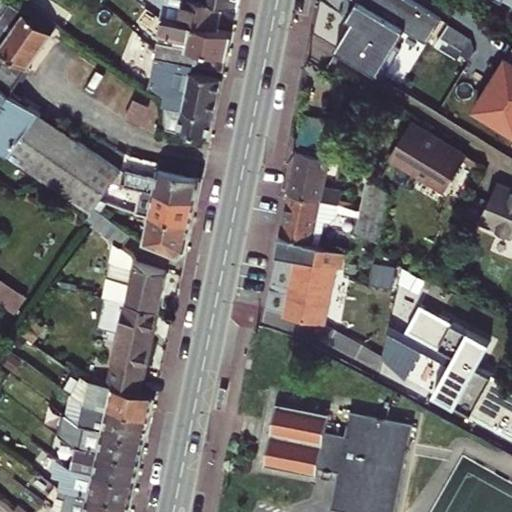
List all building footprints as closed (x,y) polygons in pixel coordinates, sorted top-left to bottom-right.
[(0,147),(93,213),(90,217),(96,222),(94,225),(124,247),(134,233),(97,206),(123,169),(13,92),(61,24),(26,0),(19,0),(17,5),(13,2),(0,19),(0,147)] [(206,0),(147,0),(155,5),(155,0),(165,0),(168,1),(165,18),(217,29),(223,4),(206,0)] [(445,21),(411,0),(357,0),(361,2),(350,20),(356,23),(339,51),(386,80),(404,52),(399,48),(409,32),(430,45),(445,21)] [(217,29),(165,18),(161,38),(229,52),(233,32),(217,29)] [(229,52),(161,38),(160,43),(157,55),(193,63),(225,70),(229,52)] [(193,63),(157,55),(153,77),(179,84),(178,89),(188,91),(183,110),(215,117),(223,78),(192,71),(193,63)] [(511,55),(479,108),(511,128),(511,55)] [(168,128),(211,138),(215,117),(183,110),(166,106),(168,128)] [(307,120),(302,141),(334,148),(339,127),(307,120)] [(446,197),(470,160),(418,126),(394,162),(446,197)] [(297,149),(288,193),(323,200),(332,158),(297,149)] [(334,203),(343,160),(332,158),(323,200),(334,203)] [(124,183),(141,187),(198,201),(202,177),(162,168),(160,177),(127,169),(124,183)] [(369,174),(362,208),(358,229),(380,242),(391,192),(369,174)] [(511,189),(501,186),(486,226),(511,235),(511,189)] [(198,201),(141,187),(138,202),(136,212),(192,224),(198,201)] [(130,197),(114,188),(108,201),(124,208),(130,197)] [(315,242),(318,225),(323,203),(323,200),(288,193),(279,234),(306,240),(315,242)] [(130,197),(124,208),(131,211),(136,212),(138,202),(130,197)] [(327,227),(332,205),(323,203),(318,225),(327,227)] [(332,205),(327,227),(352,232),(356,210),(332,205)] [(179,255),(187,250),(192,224),(136,212),(131,211),(130,217),(134,218),(133,223),(136,223),(151,227),(147,243),(179,255)] [(151,227),(136,223),(134,233),(147,243),(151,227)] [(337,265),(346,268),(348,252),(315,242),(306,240),(302,258),(296,257),(291,279),(287,296),(283,314),(325,323),(337,265)] [(107,296),(128,301),(159,309),(167,270),(137,262),(132,252),(128,255),(123,254),(118,266),(114,265),(107,296)] [(281,295),(287,296),(291,279),(285,278),(281,295)] [(159,309),(128,301),(110,385),(142,391),(159,309)] [(511,427),(511,382),(475,369),(488,332),(418,307),(410,330),(455,346),(438,393),(455,399),(458,391),(485,400),(479,416),(511,427)] [(410,376),(435,388),(453,353),(428,340),(410,376)] [(142,391),(110,385),(89,380),(83,376),(73,394),(84,402),(152,416),(156,394),(142,391)] [(73,394),(71,392),(65,414),(80,425),(84,402),(73,394)] [(327,412),(275,401),(262,463),(315,474),(316,466),(335,470),(334,478),(328,508),(348,511),(399,511),(418,422),(348,408),(343,433),(324,429),(327,412)] [(152,416),(84,402),(80,425),(147,439),(152,416)] [(147,439),(80,425),(65,414),(62,429),(72,435),(71,443),(76,446),(142,461),(147,439)] [(76,446),(71,443),(60,435),(54,457),(71,469),(137,483),(142,461),(76,446)] [(71,469),(54,457),(50,473),(63,476),(61,485),(69,491),(133,505),(137,483),(71,469)] [(316,466),(315,474),(334,478),(335,470),(316,466)] [(69,491),(61,485),(59,493),(66,495),(62,511),(131,511),(133,505),(69,491)] [(61,511),(62,511),(66,495),(59,493),(56,508),(56,511),(61,511)]
